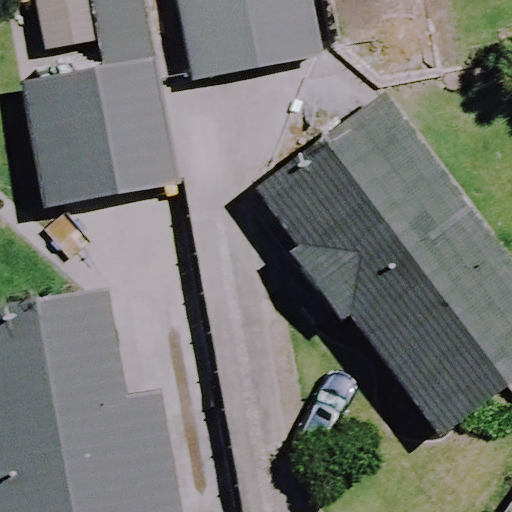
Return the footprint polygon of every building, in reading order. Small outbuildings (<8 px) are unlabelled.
[(127,0),(27,0),(43,66),(138,43),(127,0)] [(313,62),(300,0),(167,0),(185,88),(313,62)] [(429,0),(331,0),(339,53),(436,38),(429,0)] [(171,190),(150,70),(18,93),(39,213),(171,190)] [(511,384),(511,277),(380,107),(251,207),(435,445),(511,384)] [(123,406),(103,297),(0,316),(0,511),(168,511),(148,401),(123,406)]
